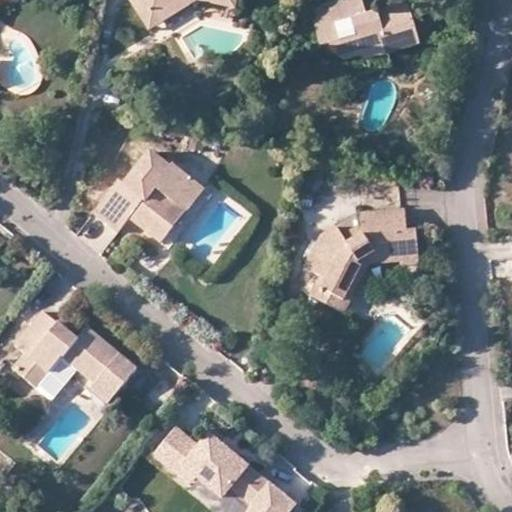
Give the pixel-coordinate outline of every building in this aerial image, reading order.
[(141,13),(134,0),(126,0),(125,1),(144,32),(193,5),(183,2),(155,16),(141,13)] [(134,0),(141,13),(155,16),(183,2),(193,5),(233,14),(235,0),(134,0)] [(327,32),(317,35),(324,56),(347,65),(363,60),(364,64),(421,48),(411,8),(367,19),(361,0),(359,0),(321,12),(327,32)] [(311,14),(317,35),(327,32),(321,12),(311,14)] [(118,234),(130,220),(135,215),(142,221),(138,227),(161,246),(173,230),(163,222),(175,207),(185,215),(204,192),(174,167),(170,170),(150,153),(123,186),(119,182),(93,215),(118,234)] [(173,230),(185,215),(175,207),(163,222),(173,230)] [(305,273),(318,278),(324,282),(318,297),(337,307),(357,269),(353,263),(372,252),(374,257),(415,253),(414,230),(405,230),(403,212),(356,214),(357,224),(358,237),(348,245),(341,234),(337,229),(321,239),(305,273)] [(135,215),(130,220),(138,227),(142,221),(135,215)] [(357,224),(341,234),(348,245),(358,237),(357,224)] [(324,282),(318,278),(308,300),(342,317),(369,267),(398,264),(400,268),(425,264),(422,229),(414,230),(415,253),(374,257),(372,252),(353,263),(357,269),(337,307),(318,297),(324,282)] [(64,333),(57,327),(43,316),(15,350),(25,358),(14,372),(36,391),(62,360),(77,373),(94,386),(118,358),(86,331),(76,343),(64,333)] [(61,323),(57,327),(64,333),(69,329),(61,323)] [(135,371),(118,358),(94,386),(90,391),(107,405),(135,371)] [(62,360),(36,391),(51,403),(77,373),(62,360)] [(348,378),(335,392),(347,404),(359,390),(348,378)] [(152,459),(171,474),(177,467),(192,480),(219,502),(229,492),(238,499),(255,479),(231,458),(221,450),(206,437),(195,448),(174,431),(152,459)] [(226,446),(221,450),(231,458),(235,453),(226,446)] [(177,467),(171,474),(186,488),(192,480),(177,467)] [(289,511),(292,509),(255,479),(238,499),(249,508),(247,511),(289,511)]
